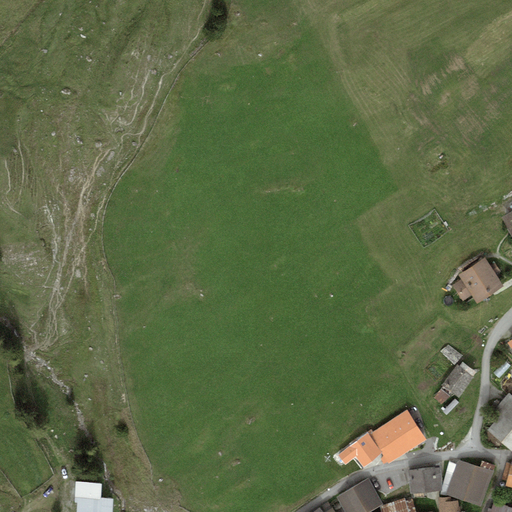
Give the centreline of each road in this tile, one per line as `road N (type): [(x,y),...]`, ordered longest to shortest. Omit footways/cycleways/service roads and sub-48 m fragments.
road 1 (residential): [(300,511),(383,468),(461,453),(511,454)]
road 2 (track): [(63,511),(62,458),(28,387),(27,360)]
